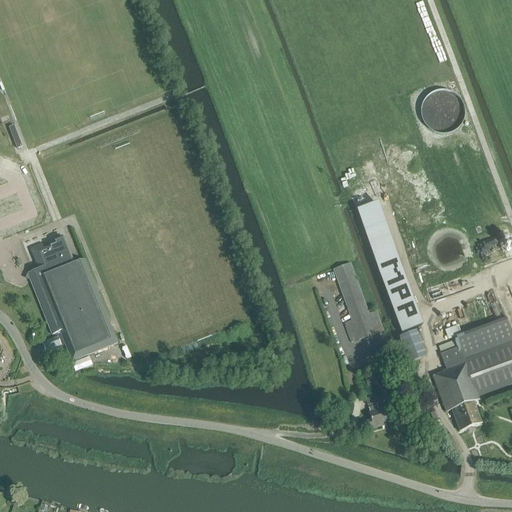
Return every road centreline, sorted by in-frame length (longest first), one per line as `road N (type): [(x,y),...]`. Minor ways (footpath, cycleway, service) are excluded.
road 1 (unclassified): [(511,504),(445,495),(233,429),(77,402)]
road 2 (track): [(511,215),(430,0)]
